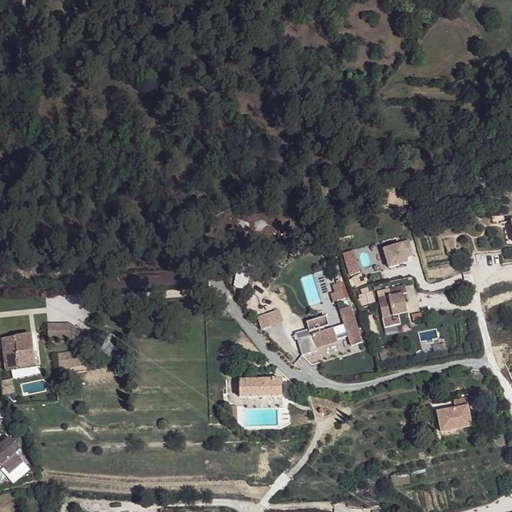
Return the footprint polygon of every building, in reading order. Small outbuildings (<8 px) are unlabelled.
[(0,136),(14,138),(15,123),(0,122),(0,136)] [(13,143),(14,138),(0,136),(0,144),(12,145),(13,143)] [(0,200),(10,201),(11,196),(11,192),(10,193),(10,186),(0,184),(0,200)] [(18,186),(10,186),(10,193),(11,192),(11,196),(17,197),(17,193),(18,193),(18,186)] [(405,259),(413,256),(409,242),(401,244),(401,245),(383,250),(388,269),(406,264),(405,259)] [(353,251),(342,254),(352,289),(364,285),(353,251)] [(331,303),(344,300),(340,282),(327,285),(331,303)] [(378,300),(382,319),(407,314),(402,295),(406,294),(404,286),(390,290),(391,297),(378,300)] [(350,308),(339,312),(346,334),(335,338),(332,330),(324,332),(323,328),(328,327),(325,318),(306,323),(309,333),(315,331),(316,335),(299,340),(303,353),(337,343),(336,341),(348,338),(351,348),(361,344),(350,308)] [(70,341),(70,337),(69,329),(69,326),(47,327),(48,343),(70,341)] [(70,337),(92,342),(93,334),(69,329),(70,337)] [(0,371),(40,366),(36,335),(2,340),(4,361),(0,361),(0,371)] [(59,363),(82,360),(81,351),(57,354),(59,363)] [(82,360),(59,363),(61,371),(84,367),(82,360)] [(0,382),(2,389),(7,388),(9,395),(16,394),(12,379),(0,382)] [(263,397),(282,397),(281,380),(239,382),(239,398),(241,398),(263,397)] [(469,396),(450,400),(452,408),(435,412),(439,432),(468,426),(464,406),(470,405),(469,396)] [(10,438),(0,446),(0,465),(9,476),(23,464),(16,455),(21,451),(10,438)]
